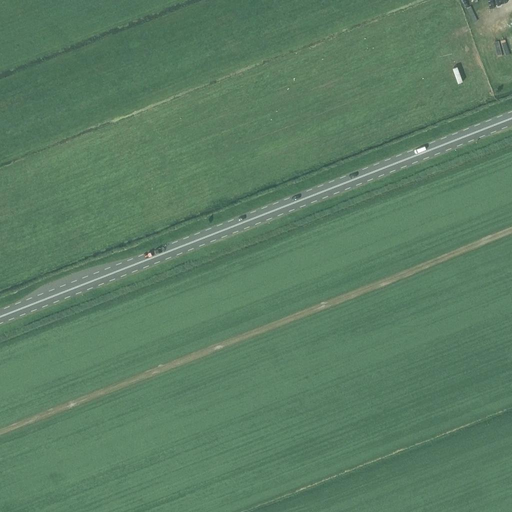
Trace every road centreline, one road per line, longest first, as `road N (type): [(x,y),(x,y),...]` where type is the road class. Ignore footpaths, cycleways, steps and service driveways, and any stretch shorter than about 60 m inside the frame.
road 1 (track): [(0,432),(511,232)]
road 2 (primary): [(0,317),(511,118)]
